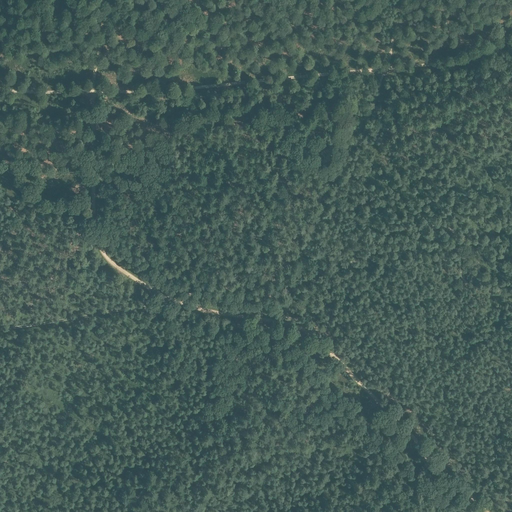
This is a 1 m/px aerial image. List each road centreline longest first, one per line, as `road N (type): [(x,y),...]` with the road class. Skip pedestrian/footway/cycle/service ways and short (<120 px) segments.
road 1 (track): [(112,0),(92,93),(97,239),(106,258),(170,300),(268,313),(305,331),(484,511)]
road 2 (track): [(386,70),(107,93),(0,88)]
road 3 (track): [(170,300),(0,329)]
road 4 (track): [(386,70),(440,65),(511,39)]
